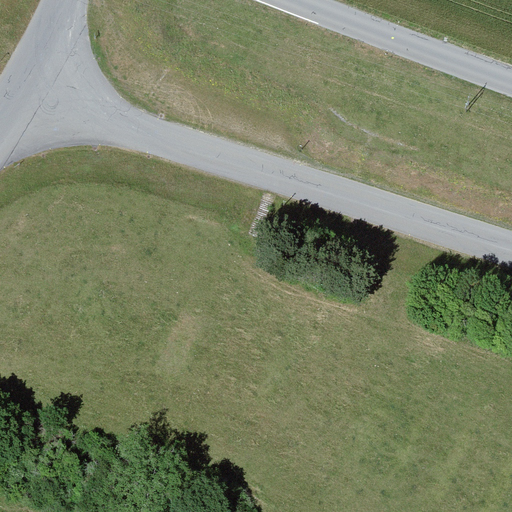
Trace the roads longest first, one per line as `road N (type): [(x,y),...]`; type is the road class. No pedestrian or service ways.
road 1 (tertiary): [(511,69),(310,0)]
road 2 (unclassified): [(68,0),(32,90),(0,133)]
